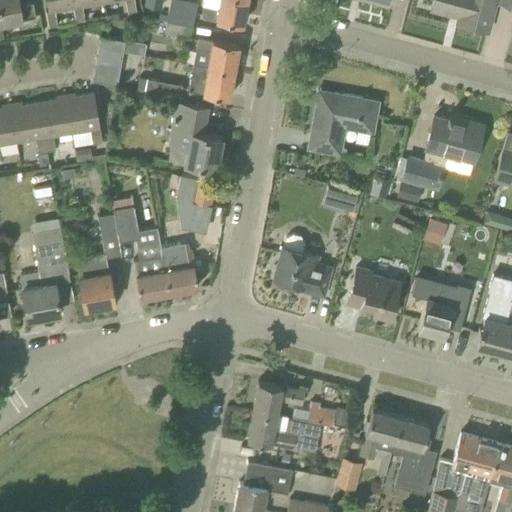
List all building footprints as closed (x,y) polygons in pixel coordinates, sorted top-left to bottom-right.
[(0,0),(0,21),(12,20),(8,0),(0,0)] [(20,2),(19,0),(8,0),(12,20),(36,16),(33,0),(20,2)] [(79,20),(75,0),(46,0),(48,9),(46,10),(48,26),(57,24),(55,10),(73,6),(76,21),(79,20)] [(75,0),(79,20),(84,19),(82,5),(103,1),(103,0),(75,0)] [(103,0),(103,1),(108,0),(125,0),(127,12),(136,10),(134,0),(103,0)] [(191,25),(196,2),(184,0),(169,0),(168,7),(165,20),(191,25)] [(242,24),(246,0),(219,0),(218,8),(203,6),(201,16),(242,24)] [(432,0),(431,8),(459,15),(457,21),(487,29),(494,3),(495,0),(432,0)] [(189,37),(191,25),(165,20),(164,25),(163,32),(178,35),(189,37)] [(123,51),(125,40),(100,35),(98,46),(123,51)] [(234,69),(239,43),(197,36),(195,46),(210,49),(208,64),(234,69)] [(121,62),(123,51),(98,46),(96,57),(121,62)] [(119,73),(121,62),(96,57),(94,68),(119,73)] [(207,65),(192,63),(187,89),(229,96),(234,69),(208,64),(207,65)] [(117,84),(119,73),(94,68),(92,80),(117,84)] [(179,98),(182,84),(147,77),(144,91),(179,98)] [(373,129),(378,100),(318,89),(307,147),(337,152),(342,123),(373,129)] [(92,142),(102,140),(94,91),(65,96),(72,131),(90,128),(92,142)] [(72,131),(65,96),(39,101),(47,150),(55,148),(53,134),(58,133),(71,131),(72,131)] [(39,101),(20,104),(11,105),(17,140),(36,137),(38,151),(47,150),(39,101)] [(204,125),(207,107),(174,101),(166,144),(170,144),(167,160),(215,169),(221,136),(198,132),(199,124),(204,125)] [(0,142),(17,140),(11,105),(0,107),(0,157),(1,157),(0,151),(0,142)] [(482,124),(448,115),(447,118),(434,115),(425,145),(427,145),(422,160),(407,156),(402,177),(436,186),(441,167),(443,167),(447,152),(472,159),(482,124)] [(92,158),(91,155),(90,146),(75,148),(77,160),(92,158)] [(511,152),(501,150),(493,177),(511,181),(511,152)] [(47,151),(37,152),(39,164),(49,162),(47,151)] [(370,190),(386,195),(391,177),(375,172),(370,190)] [(209,203),(213,183),(197,180),(193,200),(209,203)] [(420,185),(400,180),(397,195),(417,200),(420,185)] [(345,190),(341,206),(352,209),(357,193),(345,190)] [(224,206),(209,203),(193,200),(187,231),(207,235),(207,232),(220,233),(224,206)] [(118,240),(138,237),(132,204),(112,208),(113,211),(117,231),(118,240)] [(486,210),(483,223),(495,226),(499,214),(486,210)] [(101,234),(117,231),(113,211),(97,214),(101,234)] [(429,216),(421,238),(438,244),(446,222),(429,216)] [(62,239),(60,227),(41,230),(43,242),(33,244),(38,270),(19,273),(27,317),(60,311),(54,281),(70,279),(62,239)] [(302,250),(304,242),(300,235),(292,232),(285,236),(283,245),(282,245),(277,262),(274,264),(272,270),(274,274),(273,277),(302,285),(301,288),(323,294),(331,266),(310,261),(312,253),(302,250)] [(169,291),(197,286),(191,248),(180,250),(183,265),(165,268),(169,291)] [(107,270),(105,256),(104,251),(75,257),(84,306),(114,301),(108,270),(107,270)] [(473,252),(470,269),(485,273),(489,255),(473,252)] [(162,254),(133,260),(140,296),(169,291),(165,268),(162,254)] [(389,316),(395,297),(399,279),(372,271),(372,269),(356,265),(346,301),(360,305),(359,308),(389,316)] [(459,329),(467,300),(443,293),(441,300),(425,296),(417,328),(440,334),(441,328),(446,325),(459,329)] [(511,296),(511,297),(504,321),(484,316),(481,327),(479,327),(477,331),(480,332),(477,344),(510,353),(511,344),(511,296)] [(302,400),(304,389),(258,380),(252,409),(277,413),(279,398),(301,403),(301,400),(302,400)] [(332,423),(335,409),(319,405),(319,401),(311,400),(308,409),(293,406),(291,416),(318,421),(332,423)] [(390,449),(393,439),(400,415),(372,407),(359,453),(373,457),(376,445),(390,449)] [(291,416),(287,415),(277,413),(252,409),(247,438),(293,446),(293,445),(313,449),(315,436),(318,421),(291,416)] [(416,469),(429,423),(400,415),(393,439),(390,449),(401,452),(394,481),(424,491),(429,473),(416,469)] [(491,474),(495,458),(493,457),(497,442),(460,431),(452,462),(458,463),(449,493),(433,489),(426,511),(453,511),(461,485),(485,491),(490,474),(491,474)] [(511,511),(511,474),(511,471),(511,445),(497,442),(493,457),(495,458),(491,474),(503,477),(497,497),(504,499),(500,511),(511,511)] [(341,458),(333,483),(335,484),(339,485),(353,489),(360,464),(341,458)] [(262,480),(261,485),(239,481),(234,505),(261,511),(265,494),(286,498),(288,485),(262,480)] [(325,511),(326,507),(289,500),(286,511),(325,511)]
